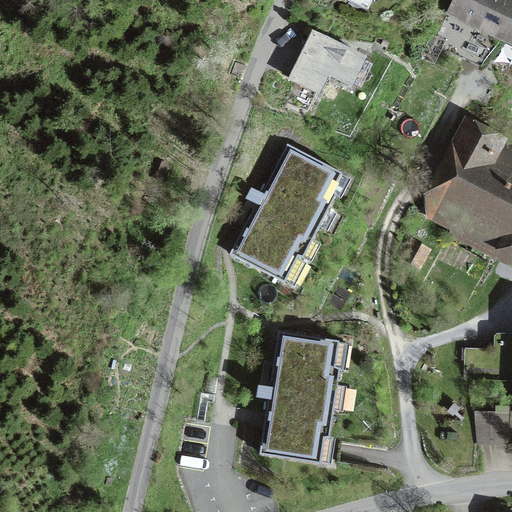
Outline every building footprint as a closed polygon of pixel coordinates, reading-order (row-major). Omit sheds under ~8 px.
[(462,0),(456,13),(476,23),(474,26),(496,37),(498,34),(511,40),(511,2),(506,0),(462,0)] [(303,52),(289,80),(316,93),(323,79),(331,77),(349,86),(363,58),(319,36),(314,36),(309,39),(308,45),(312,50),(310,55),(303,52)] [(465,123),(450,152),(433,203),(427,214),(456,229),(461,220),(511,246),(511,123),(509,122),(499,141),(465,123)] [(287,145),(261,195),(252,189),(247,199),(256,204),(230,254),(285,283),(298,257),(304,258),(336,195),(333,191),(342,173),(287,145)] [(420,246),(411,241),(402,258),(410,263),(420,246)] [(279,331),(270,388),(259,386),(257,397),(268,398),(259,454),(321,463),(325,438),(330,437),(340,368),(336,366),(340,341),(279,331)] [(511,350),(465,348),(463,377),(511,380),(511,350)] [(511,439),(511,430),(511,405),(478,405),(477,438),(511,439)]
